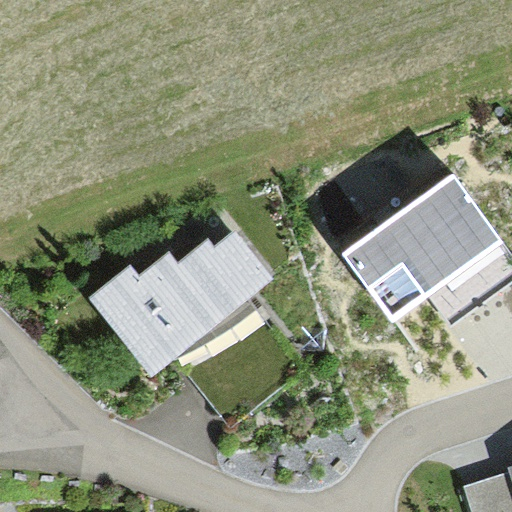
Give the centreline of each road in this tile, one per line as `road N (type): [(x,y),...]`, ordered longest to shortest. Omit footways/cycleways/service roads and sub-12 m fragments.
road 1 (residential): [(257,511),(53,429)]
road 2 (residential): [(359,511),(387,459),(444,417),(511,397)]
